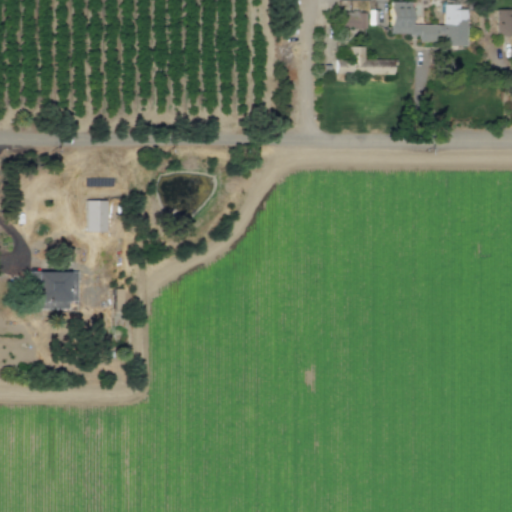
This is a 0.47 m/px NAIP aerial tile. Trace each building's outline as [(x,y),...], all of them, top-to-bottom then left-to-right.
[(466,47),(466,10),(457,10),(457,5),(443,5),(443,26),(411,25),(411,2),(389,2),(389,35),(419,35),(419,41),(443,42),(443,46),(466,47)] [(495,34),(511,34),(511,16),(507,16),(508,10),(495,10),(495,34)] [(365,28),(365,12),(338,13),(338,29),(365,28)] [(393,74),(392,60),(363,61),(363,47),(346,47),(346,58),(335,59),(335,75),(393,74)] [(85,201),(84,233),(104,233),(105,201),(85,201)] [(66,309),(66,302),(75,302),(75,273),(35,273),(35,310),(66,309)] [(112,290),(113,309),(122,309),(121,290),(112,290)]
